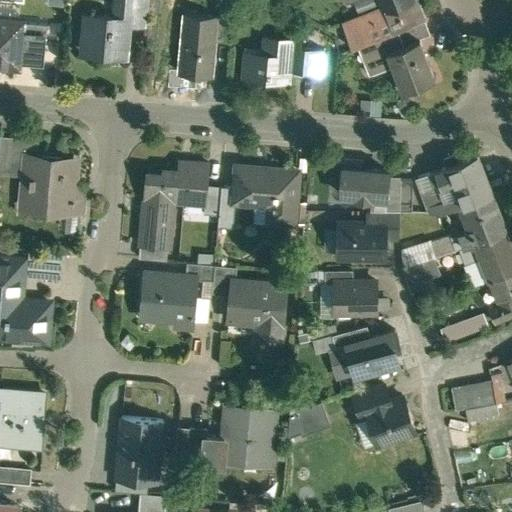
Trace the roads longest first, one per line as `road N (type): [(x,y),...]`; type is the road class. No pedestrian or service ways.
road 1 (residential): [(112,111),(415,129),(456,120),(495,95)]
road 2 (residential): [(112,111),(88,362)]
road 3 (residential): [(88,362),(65,511)]
road 4 (residential): [(427,370),(458,511)]
